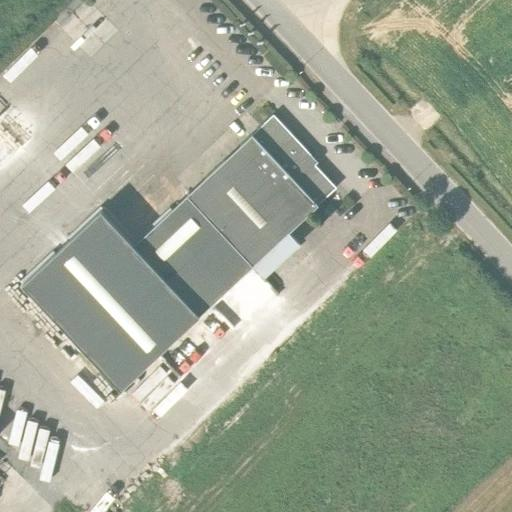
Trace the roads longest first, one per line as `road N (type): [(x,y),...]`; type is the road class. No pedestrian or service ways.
road 1 (unknown): [(124,443),(346,238),(356,216),(348,179),(315,151),(193,0)]
road 2 (unclassified): [(264,0),(511,263)]
road 3 (unknown): [(134,0),(0,160)]
road 4 (unknown): [(0,306),(124,443)]
